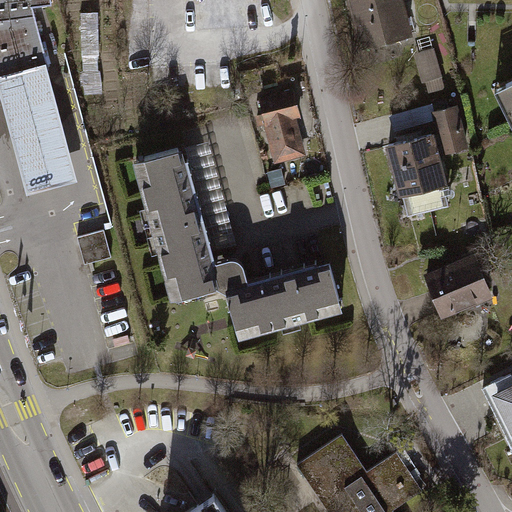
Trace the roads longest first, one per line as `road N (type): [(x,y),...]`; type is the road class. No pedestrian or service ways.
road 1 (residential): [(317,25),(371,266),(414,376),(489,511)]
road 2 (secondary): [(59,511),(0,376)]
